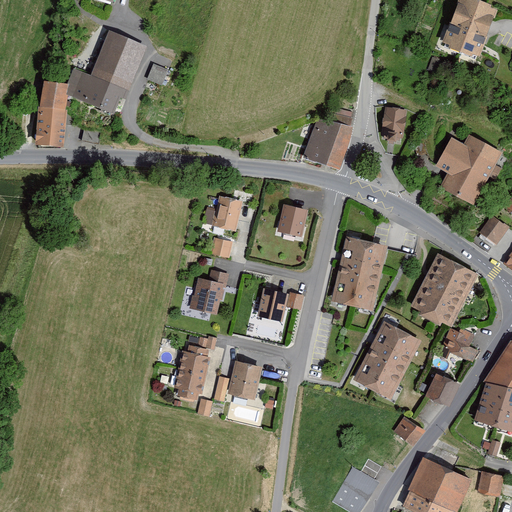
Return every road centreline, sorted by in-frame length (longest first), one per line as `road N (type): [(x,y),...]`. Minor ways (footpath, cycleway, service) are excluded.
road 1 (tertiary): [(341,183),(283,170),(0,158)]
road 2 (residential): [(341,183),(293,370),(277,511)]
road 3 (tertiary): [(380,511),(393,483),(511,329)]
road 4 (unknown): [(62,158),(66,107),(116,16)]
road 5 (tertiary): [(511,288),(399,206)]
